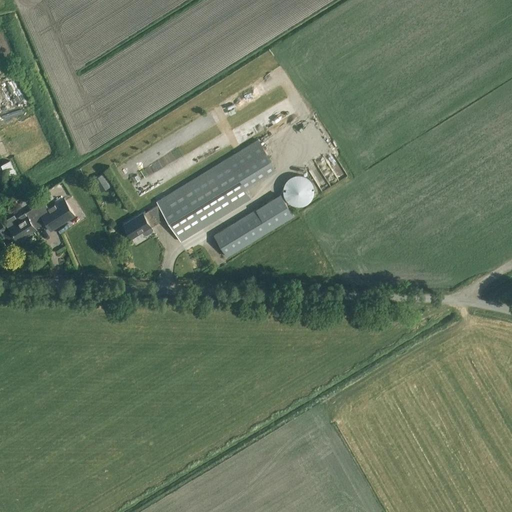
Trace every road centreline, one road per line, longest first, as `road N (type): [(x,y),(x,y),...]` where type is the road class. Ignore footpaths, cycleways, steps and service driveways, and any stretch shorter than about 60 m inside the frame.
road 1 (unclassified): [(511,310),(466,300),(0,285)]
road 2 (track): [(211,96),(368,0)]
